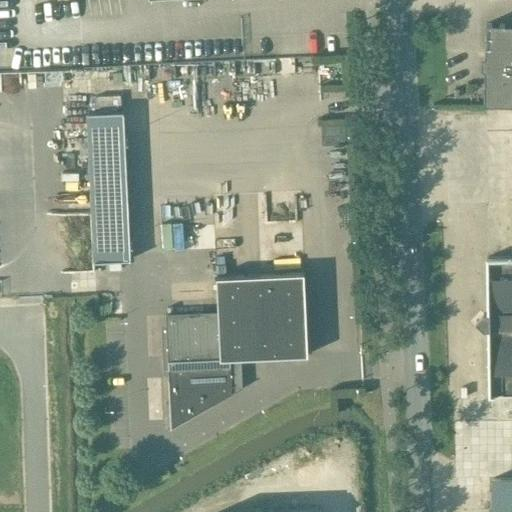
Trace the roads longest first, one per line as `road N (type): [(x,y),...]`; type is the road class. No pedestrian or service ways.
road 1 (tertiary): [(420,511),(398,0)]
road 2 (unclassified): [(0,323),(28,325),(39,511)]
